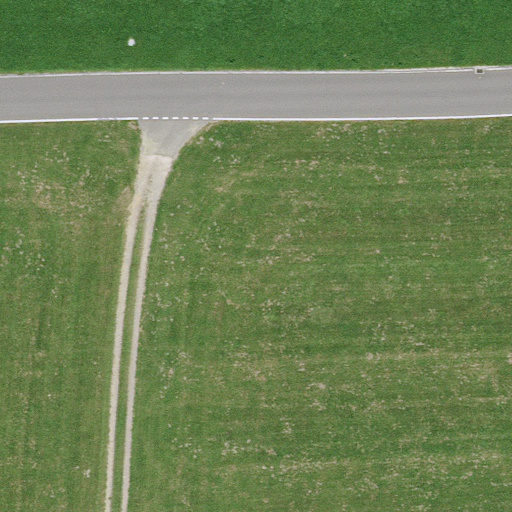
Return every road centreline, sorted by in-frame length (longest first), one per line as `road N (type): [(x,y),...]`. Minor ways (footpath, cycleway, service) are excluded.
road 1 (unclassified): [(511,91),(0,102)]
road 2 (track): [(116,511),(138,245),(164,96)]
